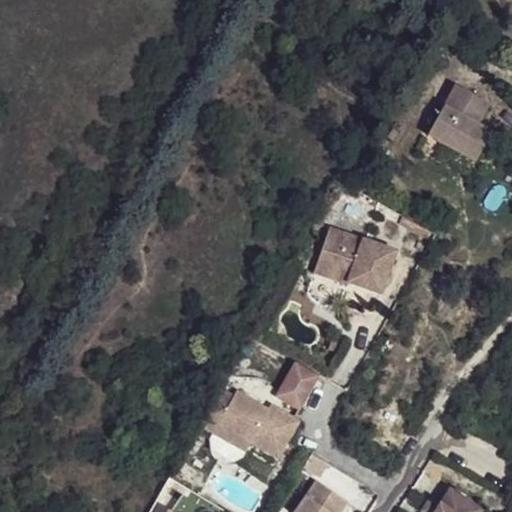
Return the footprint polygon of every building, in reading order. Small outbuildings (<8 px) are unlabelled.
[(455,86),(428,135),(475,162),(491,134),(476,126),(488,105),(455,86)] [(431,233),(402,218),(398,225),(427,240),(431,233)] [(329,229),(316,266),(350,279),(348,284),(381,295),(396,253),(329,229)] [(350,279),(316,266),(313,274),(347,286),(348,284),(350,279)] [(331,340),(328,350),(337,353),(340,343),(331,340)] [(294,364),(275,398),(299,411),(318,377),(294,364)] [(233,397),(220,389),(199,426),(212,434),(209,439),(210,451),(232,463),(242,458),(250,444),(277,460),(299,422),(271,405),(268,410),(236,392),(233,397)] [(296,511),(341,511),(347,503),(316,482),(296,511)] [(449,489),(434,511),(482,511),(483,511),(449,489)] [(420,511),(434,511),(436,509),(427,502),(420,511)]
